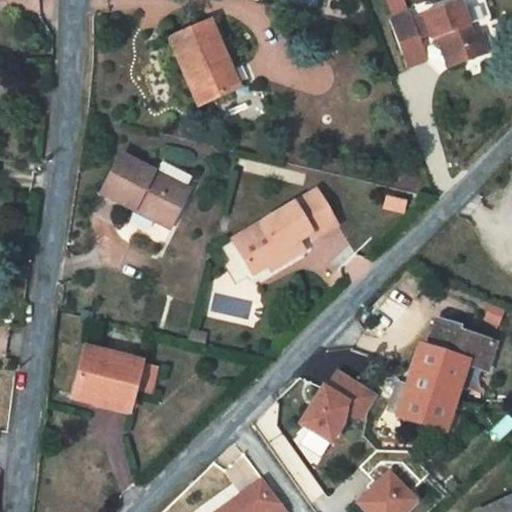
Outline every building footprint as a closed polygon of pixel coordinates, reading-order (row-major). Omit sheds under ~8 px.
[(416,15),(396,22),(412,71),(431,64),(428,53),(447,48),(454,71),(492,58),(480,23),(472,26),(466,6),(431,17),(432,20),(419,24),(416,15)] [(212,20),(172,39),(202,107),(237,90),(225,61),(225,59),(229,57),(212,20)] [(234,55),(229,57),(225,59),(225,61),(237,90),(247,85),(234,55)] [(107,208),(140,224),(144,218),(178,235),(194,204),(191,202),(161,188),(126,170),(107,208)] [(167,175),(161,188),(191,202),(197,190),(167,175)] [(261,286),(276,277),(294,266),(291,260),(307,252),(318,245),(321,251),(344,237),(325,203),(242,251),(261,286)] [(175,241),(178,235),(144,218),(140,224),(175,241)] [(291,260),(294,266),(297,272),(313,263),(307,252),(291,260)] [(280,282),(297,272),(294,266),(276,277),(280,282)] [(494,354),(457,342),(458,338),(438,332),(432,352),(435,353),(432,362),(418,359),(407,397),(412,399),(404,428),(445,441),(464,376),(486,381),(494,354)] [(84,362),(77,396),(135,405),(142,375),(84,362)] [(344,424),(366,427),(367,424),(378,406),(339,380),(327,399),(324,397),(302,432),(305,436),(331,453),(343,434),(344,424)] [(77,396),(74,411),(97,417),(98,407),(132,416),(135,405),(77,396)] [(427,483),(406,463),(376,461),(357,479),(375,496),(360,511),(412,511),(414,510),(408,504),(427,483)] [(280,511),(263,488),(229,511),(280,511)] [(511,511),(511,498),(483,511),(511,511)]
